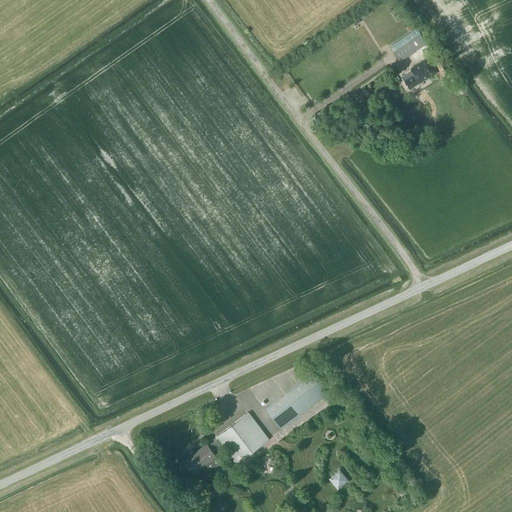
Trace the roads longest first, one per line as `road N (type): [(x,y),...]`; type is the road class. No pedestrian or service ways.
road 1 (unclassified): [(0,484),(426,285)]
road 2 (unclassified): [(426,285),(208,0)]
